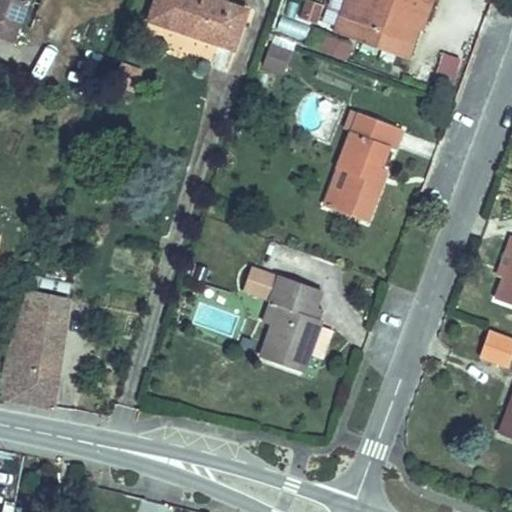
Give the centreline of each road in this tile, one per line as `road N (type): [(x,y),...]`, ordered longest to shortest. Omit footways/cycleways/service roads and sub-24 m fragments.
road 1 (residential): [(511,69),(353,505)]
road 2 (secondary): [(353,505),(178,452),(72,436)]
road 3 (secondary): [(72,436),(260,511)]
